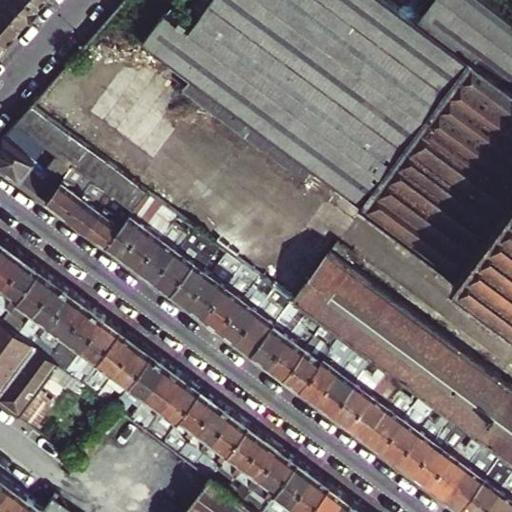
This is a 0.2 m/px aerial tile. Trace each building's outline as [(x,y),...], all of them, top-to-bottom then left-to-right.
[(25,20),(2,0),(0,0),(0,30),(9,38),(25,20)] [(2,0),(25,20),(42,1),(40,0),(2,0)] [(393,0),(210,0),(191,26),(168,9),(146,37),(194,74),(184,88),(306,180),(317,166),(511,315),(511,6),(503,0),(430,0),(416,17),(393,0)] [(0,48),(9,38),(0,30),(0,48)] [(54,144),(75,160),(96,175),(115,190),(135,204),(148,187),(34,102),(33,101),(0,139),(0,159),(48,195),(64,175),(42,160),(54,144)] [(96,175),(75,160),(64,175),(48,195),(68,210),(96,175)] [(88,225),(115,190),(96,175),(68,210),(88,225)] [(135,204),(108,239),(124,251),(164,199),(148,187),(135,204)] [(88,225),(108,239),(135,204),(115,190),(88,225)] [(124,251),(141,264),(180,211),(164,199),(124,251)] [(141,264),(157,276),(181,244),(176,240),(186,226),(192,230),(197,223),(180,211),(141,264)] [(212,235),(197,223),(192,230),(207,241),(212,235)] [(0,260),(14,243),(0,232),(0,260)] [(228,247),(212,235),(207,241),(203,247),(196,256),(173,287),(189,300),(213,268),(204,261),(215,247),(223,253),(228,247)] [(187,235),(181,244),(196,256),(203,247),(187,235)] [(0,292),(29,254),(14,243),(0,260),(0,292)] [(511,383),(327,243),(290,293),(292,295),(299,300),(314,311),(324,319),(331,324),(351,339),(357,343),(361,346),(372,355),(384,364),(389,367),(393,370),(405,379),(421,391),(437,403),(452,414),(468,426),(485,439),(502,451),(511,458),(511,383)] [(173,287),(196,256),(181,244),(157,276),(173,287)] [(245,259),(228,247),(223,253),(240,266),(245,259)] [(43,265),(29,254),(0,292),(0,298),(11,307),(43,265)] [(219,259),(213,268),(229,280),(235,271),(219,259)] [(261,271),(245,259),(240,266),(256,278),(261,271)] [(32,314),(60,277),(43,265),(11,307),(3,318),(20,330),(21,328),(15,323),(18,320),(16,319),(24,308),(32,314)] [(235,271),(229,280),(245,292),(256,278),(240,266),(235,271)] [(189,300),(205,312),(229,280),(213,268),(189,300)] [(277,283),(261,271),(256,278),(272,290),(277,283)] [(76,289),(60,277),(32,314),(21,328),(20,330),(24,333),(29,327),(36,332),(46,317),(52,321),(76,289)] [(229,280),(205,312),(222,324),(245,292),(229,280)] [(272,290),(261,304),(237,335),(253,347),(292,295),(290,293),(277,283),(272,290)] [(68,333),(92,301),(76,289),(52,321),(36,342),(52,354),(57,348),(51,344),(62,329),(68,333)] [(261,304),(245,292),(222,324),(237,335),(261,304)] [(292,295),(253,347),(269,359),(291,330),(301,317),(291,310),(299,300),(292,295)] [(108,313),(92,301),(68,333),(57,348),(52,354),(60,360),(68,366),(84,346),(108,313)] [(269,359),(286,371),(308,341),(312,336),(324,319),(314,311),(297,334),(291,330),(269,359)] [(108,313),(84,346),(100,357),(124,325),(108,313)] [(24,333),(20,330),(3,318),(0,315),(0,395),(22,412),(60,360),(52,354),(36,342),(24,333)] [(24,333),(36,342),(52,321),(46,317),(36,332),(29,327),(24,333)] [(324,319),(312,336),(319,341),(331,324),(324,319)] [(111,365),(116,369),(140,337),(124,325),(100,357),(93,367),(103,375),(111,365)] [(319,341),(312,336),(308,341),(315,346),(319,341)] [(115,370),(130,381),(155,349),(140,337),(116,369),(115,370)] [(346,346),(351,350),(357,343),(351,339),(346,346)] [(308,341),(286,371),(303,384),(325,354),(315,346),(308,341)] [(356,353),(361,346),(357,343),(351,350),(356,353)] [(88,372),(93,367),(100,357),(84,346),(68,366),(84,378),(88,372)] [(356,353),(367,362),(372,355),(361,346),(356,353)] [(124,390),(141,402),(172,361),(155,349),(130,381),(124,390)] [(342,363),(318,395),(333,407),(363,367),(367,362),(356,353),(351,350),(342,363)] [(327,352),(325,354),(303,384),(318,395),(342,363),(327,352)] [(172,361),(141,402),(137,407),(132,414),(148,426),(152,422),(146,417),(157,403),(163,407),(188,373),(172,361)] [(385,372),(389,367),(384,364),(380,369),(385,372)] [(350,419),(378,381),(380,379),(363,367),(333,407),(350,419)] [(387,377),(393,370),(389,367),(385,372),(383,374),(387,377)] [(124,390),(130,381),(115,370),(105,384),(110,388),(114,383),(123,390),(124,390)] [(387,377),(399,387),(405,379),(393,370),(387,377)] [(95,386),(100,380),(88,372),(84,378),(95,386)] [(163,407),(158,414),(173,425),(204,385),(188,373),(163,407)] [(421,391),(405,379),(399,387),(415,398),(421,391)] [(95,386),(101,390),(105,384),(100,380),(95,386)] [(390,399),(395,392),(398,389),(392,384),(388,389),(378,381),(350,419),(366,431),(390,399)] [(101,390),(105,394),(110,388),(105,384),(101,390)] [(204,385),(173,425),(190,437),(220,397),(204,385)] [(415,398),(431,410),(437,403),(421,391),(415,398)] [(411,404),(395,392),(390,399),(406,411),(411,404)] [(220,397),(190,437),(205,449),(236,409),(220,397)] [(366,431),(381,443),(406,411),(390,399),(366,431)] [(427,427),(421,423),(397,454),(413,466),(437,435),(452,414),(437,403),(431,410),(437,414),(427,427)] [(132,414),(137,407),(132,404),(127,410),(132,414)] [(236,409),(205,449),(195,461),(212,473),(230,450),(252,421),(236,409)] [(406,411),(381,443),(397,454),(421,423),(406,411)] [(158,423),(154,419),(152,422),(148,426),(153,430),(158,423)] [(230,450),(247,462),(269,433),(252,421),(230,450)] [(468,426),(453,447),(469,459),(485,439),(468,426)] [(269,433),(247,462),(238,474),(254,486),(285,445),(269,433)] [(413,466),(429,478),(453,447),(437,435),(413,466)] [(185,453),(195,461),(205,449),(190,437),(184,444),(189,448),(185,453)] [(486,472),(502,451),(485,439),(469,459),(486,472)] [(180,450),(184,444),(179,440),(175,445),(180,450)] [(180,450),(185,453),(189,448),(184,444),(180,450)] [(285,445),(254,486),(270,498),(276,490),(300,457),(285,445)] [(453,447),(429,478),(445,490),(469,459),(453,447)] [(511,471),(511,458),(502,451),(486,472),(502,484),(511,471)] [(300,457),(276,490),(292,501),(316,469),(300,457)] [(486,472),(469,459),(445,490),(462,503),(486,472)] [(305,511),(309,511),(311,510),(333,481),(316,469),(292,501),(305,511)] [(0,471),(0,500),(14,482),(0,471)] [(511,471),(502,484),(511,490),(511,471)] [(462,503),(474,511),(480,511),(502,484),(486,472),(462,503)] [(263,511),(261,510),(251,502),(245,498),(234,490),(229,486),(212,473),(186,507),(157,485),(137,511),(76,511),(54,494),(45,505),(40,511),(263,511)] [(232,481),(229,486),(234,490),(238,485),(232,481)] [(311,510),(312,511),(334,511),(348,493),(333,481),(311,510)] [(14,482),(0,500),(0,511),(14,511),(29,494),(14,482)] [(511,490),(502,484),(480,511),(505,511),(511,504),(511,490)] [(255,498),(248,493),(245,498),(251,502),(255,498)] [(359,511),(365,505),(348,493),(334,511),(359,511)] [(40,511),(45,505),(29,494),(14,511),(40,511)]
